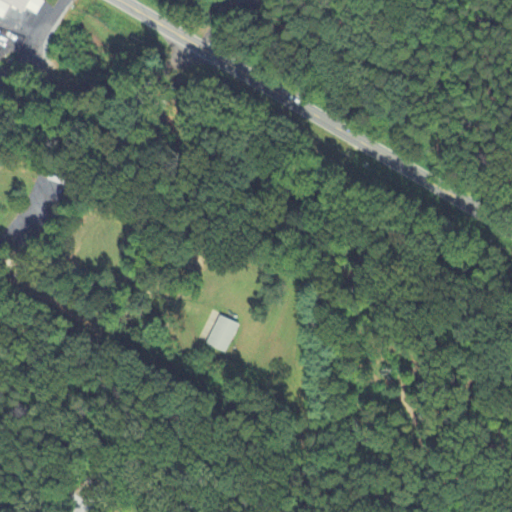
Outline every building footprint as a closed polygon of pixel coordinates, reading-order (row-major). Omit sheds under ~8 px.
[(5,20),(0,17),(0,0),(12,7),(5,20)] [(34,0),(27,13),(3,0),(34,0)] [(45,0),(47,1),(38,16),(30,12),(37,0),(45,0)] [(130,137),(135,123),(160,132),(155,147),(130,137)] [(242,325),(229,354),(210,345),(223,316),(242,325)]
